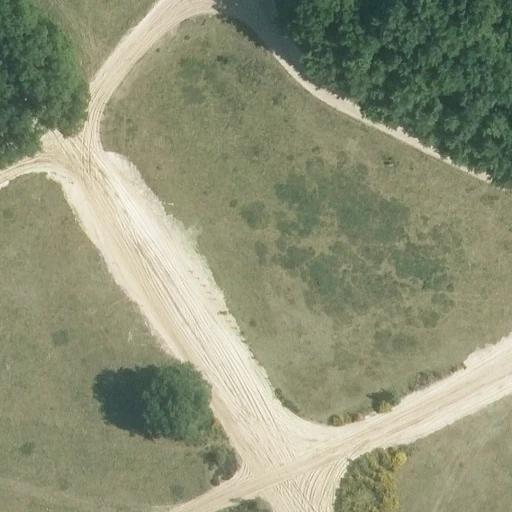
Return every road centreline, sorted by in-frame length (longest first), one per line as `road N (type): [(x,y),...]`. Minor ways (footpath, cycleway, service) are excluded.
road 1 (track): [(307,511),(266,434),(0,37)]
road 2 (track): [(511,365),(193,511)]
road 3 (track): [(511,185),(320,87),(244,0)]
